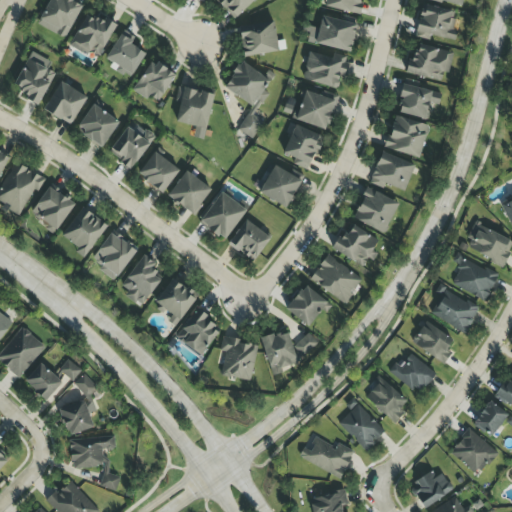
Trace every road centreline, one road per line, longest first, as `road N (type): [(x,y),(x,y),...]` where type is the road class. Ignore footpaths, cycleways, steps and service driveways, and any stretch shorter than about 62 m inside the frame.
road 1 (residential): [(396,0),(366,128),(345,178),(268,289),(243,299)]
road 2 (tertiary): [(393,297),(457,178),(505,0)]
road 3 (tertiary): [(164,511),(320,397),(369,344),(393,297)]
road 4 (tertiary): [(263,511),(142,359),(100,320),(55,294)]
road 5 (residential): [(243,299),(114,191),(0,119)]
road 6 (tertiary): [(55,294),(204,469),(231,511)]
road 7 (tertiary): [(393,297),(292,404),(224,455)]
road 8 (residential): [(375,489),(452,398),(511,308)]
